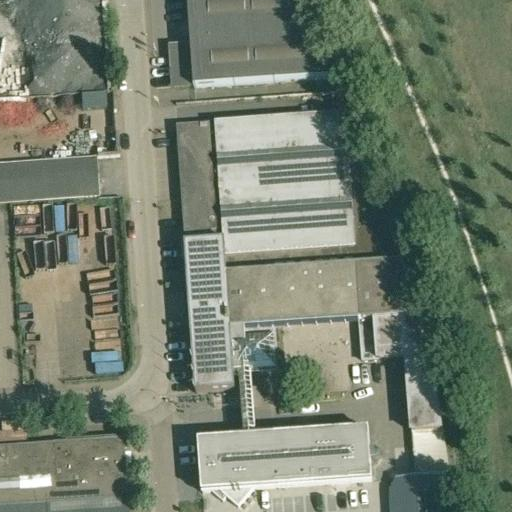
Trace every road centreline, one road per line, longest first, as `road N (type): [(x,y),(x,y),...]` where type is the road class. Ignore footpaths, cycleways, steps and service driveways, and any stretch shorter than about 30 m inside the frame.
road 1 (unclassified): [(148,391),(155,379),(130,0)]
road 2 (unclassified): [(0,412),(136,402),(148,391)]
road 3 (unclassified): [(148,391),(159,418),(167,511)]
